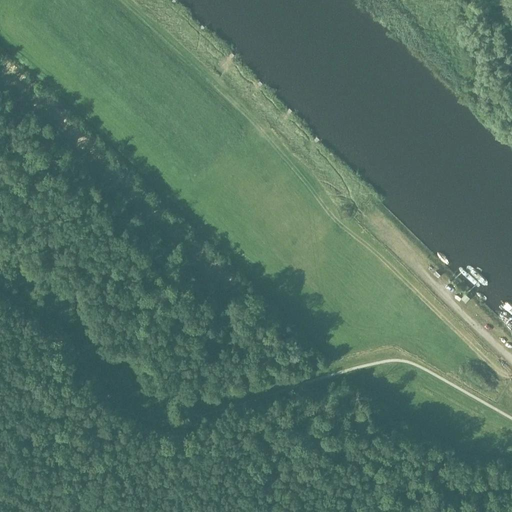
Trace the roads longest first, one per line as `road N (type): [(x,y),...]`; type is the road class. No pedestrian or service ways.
road 1 (track): [(511,388),(488,414),(383,355),(190,415),(151,418),(120,403),(57,322),(0,282)]
road 2 (track): [(511,377),(125,0)]
road 3 (unclassified): [(366,217),(511,360)]
